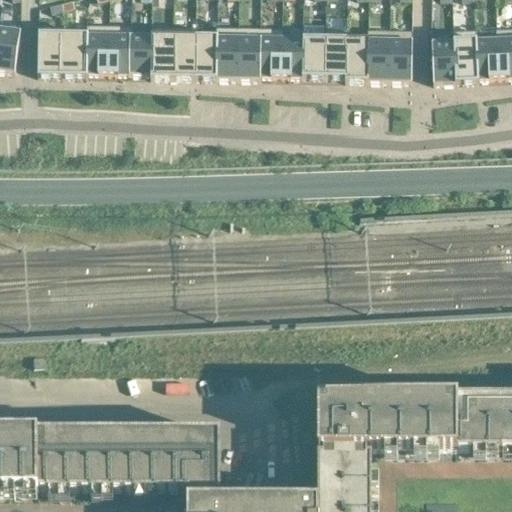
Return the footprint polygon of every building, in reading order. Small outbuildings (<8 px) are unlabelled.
[(74,5),(62,8),(64,16),(75,13),(74,5)] [(62,8),(50,11),(52,19),(64,16),(62,8)] [(304,43),(303,83),(325,84),(325,34),(325,30),(304,29),(304,43)] [(64,39),(63,83),(87,83),(88,30),(87,30),(87,40),(76,40),(64,39)] [(88,30),(87,83),(88,83),(88,82),(88,80),(90,80),(109,80),(109,31),(88,30)] [(109,31),(109,80),(130,81),(131,31),(109,31)] [(131,31),(130,81),(151,81),(151,84),(152,84),(153,31),(152,31),(151,36),(150,36),(132,36),(132,31),(131,31)] [(153,31),(152,84),(173,85),(174,32),(153,31)] [(174,32),(173,85),(195,85),(196,32),(174,32)] [(196,32),(195,85),(216,85),(217,33),(216,33),(216,42),(203,42),(197,42),(197,32),(196,32)] [(0,33),(0,76),(15,79),(21,37),(0,33)] [(217,33),(216,85),(238,86),(239,33),(235,33),(217,33)] [(239,33),(238,86),(260,86),(261,33),(239,33)] [(261,33),(260,86),(261,86),(261,83),(281,83),(282,33),(261,33)] [(282,33),(281,83),(303,83),(304,43),(283,43),(283,33),(282,33)] [(511,33),(496,35),(496,39),(497,39),(499,84),(511,83),(511,33)] [(325,34),(325,84),(345,84),(345,87),(346,87),(347,34),(325,34)] [(347,34),(346,87),(368,88),(368,35),(367,35),(367,40),(348,40),(348,34),(347,34)] [(368,35),(368,88),(389,88),(390,36),(368,35)] [(476,35),(453,36),(453,46),(454,46),(456,89),(479,88),(478,85),(476,40),(477,40),(476,35)] [(390,36),(389,88),(412,88),(413,36),(390,36)] [(39,39),(38,82),(63,83),(64,39),(39,39)] [(477,40),(476,40),(478,85),(499,84),(497,39),(496,39),(477,40)] [(453,46),(432,47),(433,90),(456,89),(454,46),(453,46)] [(47,360),(35,360),(35,371),(47,371),(47,360)] [(511,511),(511,403),(372,403),(358,403),(353,403),(319,403),(319,508),(318,511),(511,511)] [(318,511),(319,508),(220,508),(220,439),(0,439),(0,497),(189,498),(189,508),(187,508),(187,511),(318,511)]
